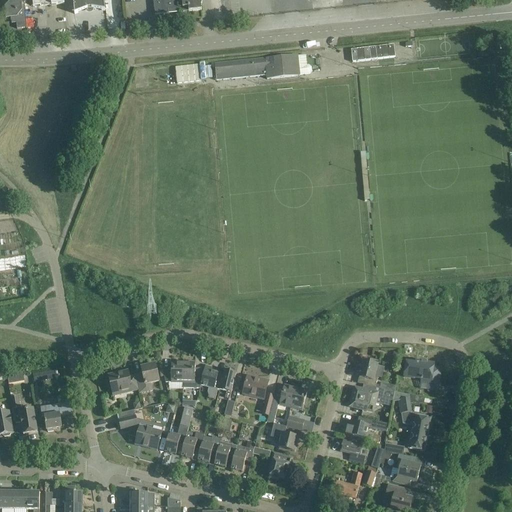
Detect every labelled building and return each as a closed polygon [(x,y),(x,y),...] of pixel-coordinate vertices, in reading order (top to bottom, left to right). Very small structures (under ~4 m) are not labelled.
[(27,28),(23,0),(11,0),(12,1),(10,1),(4,8),(6,19),(10,18),(11,22),(16,21),(17,29),(27,28)] [(72,0),(74,14),(87,10),(87,9),(91,9),(105,11),(103,0),(72,0)] [(177,9),(176,0),(153,0),(155,15),(168,14),(167,8),(171,8),(171,10),(177,9)] [(181,0),(182,9),(188,8),(188,12),(201,10),(200,0),(181,0)] [(351,51),(352,63),(379,60),(395,58),(394,46),(351,51)] [(298,57),(298,56),(214,65),(215,74),(216,81),(266,76),(267,80),(300,76),(301,75),(310,75),(312,72),(311,68),(309,66),(307,66),(306,56),(298,57)] [(199,66),(175,68),(177,84),(201,82),(199,66)] [(372,387),(375,388),(378,378),(374,377),(378,363),(370,361),(370,363),(363,362),(357,384),(372,387)] [(404,376),(404,378),(413,379),(421,380),(420,389),(427,390),(437,392),(441,369),(434,367),(434,365),(416,362),(415,364),(406,363),(404,376)] [(182,389),(183,389),(183,363),(171,363),(171,372),(169,372),(169,370),(162,370),(165,383),(182,384),(182,389)] [(199,390),(200,386),(205,369),(204,369),(204,371),(197,371),(197,372),(195,372),(195,363),(183,363),(183,389),(199,390)] [(157,375),(155,365),(141,369),(143,374),(135,376),(139,395),(152,392),(151,384),(159,382),(157,375)] [(205,366),(205,369),(200,386),(208,388),(207,393),(208,396),(207,399),(215,401),(217,390),(214,388),(218,374),(211,373),(212,368),(205,366)] [(236,374),(224,371),(219,390),(227,392),(225,398),(229,400),(236,374)] [(33,374),(34,381),(45,379),(43,372),(33,374)] [(129,378),(128,372),(108,376),(113,396),(114,396),(113,396),(112,393),(125,390),(125,393),(135,391),(138,390),(135,377),(129,378)] [(268,382),(248,377),(243,395),(263,400),(265,396),(268,382)] [(381,383),(379,389),(384,391),(394,393),(395,386),(381,383)] [(273,397),(268,416),(269,416),(267,423),(277,425),(278,423),(274,422),(277,407),(279,406),(291,409),(296,389),(284,386),(282,394),(279,394),(278,400),(273,399),(273,397)] [(384,391),(379,389),(375,388),(372,387),(370,394),(356,391),(352,406),(367,410),(372,407),(373,403),(381,405),(384,391)] [(296,389),(291,409),(302,412),(303,407),(306,408),(308,401),(305,400),(307,392),(296,389)] [(268,416),(273,397),(267,395),(262,415),(268,416)] [(20,411),(18,397),(11,399),(15,424),(21,423),(23,435),(37,433),(33,409),(20,411)] [(54,407),(40,408),(42,418),(44,417),(46,431),(47,431),(48,433),(49,433),(53,432),(53,430),(62,429),(60,415),(59,412),(72,410),(69,397),(57,398),(58,406),(54,407)] [(407,425),(408,422),(409,416),(411,413),(409,399),(399,400),(403,424),(407,425)] [(197,402),(182,401),(182,408),(195,411),(197,402)] [(235,403),(228,401),(224,416),(231,418),(235,403)] [(215,409),(208,407),(206,414),(213,415),(215,409)] [(193,411),(186,409),(185,417),(191,418),(193,411)] [(10,417),(9,412),(0,413),(0,436),(2,436),(4,438),(9,437),(11,434),(13,434),(11,426),(12,426),(10,417)] [(409,416),(408,422),(407,425),(413,426),(420,427),(419,433),(428,435),(430,420),(421,418),(409,416)] [(138,427),(135,417),(128,419),(119,421),(121,430),(127,428),(129,436),(137,438),(135,445),(157,451),(162,433),(138,427)] [(287,421),(286,428),(298,431),(301,432),(304,422),(288,418),(287,421)] [(347,428),(345,435),(352,437),(353,437),(359,438),(365,440),(368,427),(376,429),(387,431),(388,425),(378,423),(375,422),(366,420),(364,425),(348,421),(346,428),(347,428)] [(286,428),(277,425),(267,423),(266,427),(273,429),(270,438),(281,440),(279,449),(285,450),(294,453),(298,439),(284,436),(286,428)] [(184,446),(186,439),(188,428),(180,426),(178,432),(177,436),(169,434),(164,453),(176,456),(178,445),(183,446),(184,446)] [(424,452),(428,435),(419,433),(420,427),(413,426),(409,449),(414,450),(424,452)] [(200,451),(204,437),(204,436),(204,435),(200,434),(196,433),(194,441),(186,439),(184,446),(183,446),(181,457),(192,460),(195,449),(200,451)] [(212,439),(204,437),(200,451),(198,461),(209,464),(212,454),(217,455),(220,443),(221,440),(212,438),(212,439)] [(363,446),(343,441),(340,452),(353,455),(351,462),(364,465),(365,458),(360,457),(363,446)] [(247,442),(246,449),(253,451),(255,444),(247,442)] [(236,451),(237,447),(228,445),(220,443),(217,455),(214,465),(226,468),(228,458),(233,459),(234,459),(236,451)] [(385,445),(384,453),(399,456),(403,457),(405,448),(385,445)] [(246,449),(245,449),(244,453),(236,451),(234,459),(233,459),(231,470),(242,472),(245,462),(250,463),(253,451),(246,449)] [(260,450),(259,456),(269,459),(270,452),(260,450)] [(284,456),(273,453),(269,468),(271,469),(269,479),(278,481),(278,479),(285,480),(289,465),(281,463),(283,456),(284,457),(284,456)] [(422,460),(416,459),(403,457),(399,456),(397,463),(395,462),(393,469),(399,470),(419,475),(422,460)] [(370,468),(368,468),(362,485),(371,488),(375,479),(376,475),(378,470),(377,470),(377,471),(370,468)] [(419,475),(399,470),(397,477),(394,476),(392,482),(409,487),(411,482),(416,484),(419,475)] [(362,475),(354,473),(351,488),(336,484),(334,495),(355,500),(362,475)] [(402,490),(388,486),(385,499),(393,501),(390,509),(401,511),(401,510),(408,511),(409,511),(412,499),(400,496),(402,490)] [(60,506),(82,506),(83,494),(76,494),(76,493),(75,493),(75,488),(66,488),(66,501),(60,501),(60,506)] [(15,493),(2,493),(2,510),(15,510),(15,493)] [(27,510),(27,493),(15,493),(15,510),(27,510)] [(39,511),(39,494),(27,493),(27,510),(33,510),(33,511),(39,511)] [(130,494),(130,507),(154,507),(154,495),(148,495),(130,494)] [(168,508),(180,509),(180,502),(169,500),(168,499),(168,508)]
